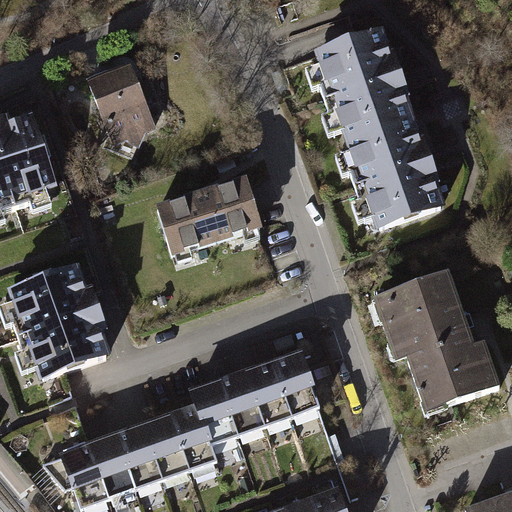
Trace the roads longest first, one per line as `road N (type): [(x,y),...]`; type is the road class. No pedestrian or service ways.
road 1 (residential): [(203,0),(277,141),(401,489),(402,511)]
road 2 (residential): [(169,0),(0,81)]
